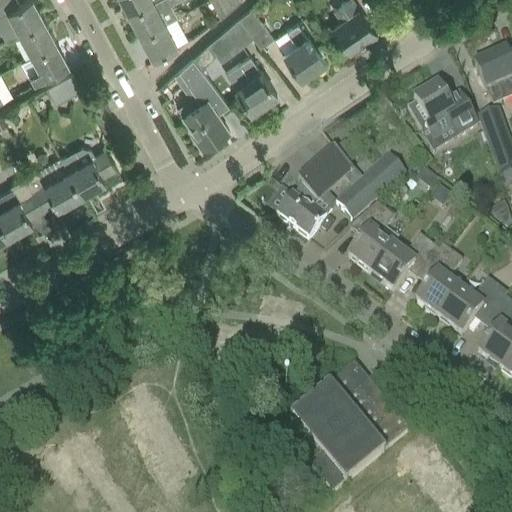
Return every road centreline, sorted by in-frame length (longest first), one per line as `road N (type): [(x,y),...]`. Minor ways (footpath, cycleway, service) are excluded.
road 1 (residential): [(185,194),(511,426)]
road 2 (residential): [(185,194),(453,24),(508,0)]
road 3 (residential): [(70,0),(185,194)]
road 4 (residential): [(0,299),(185,194)]
